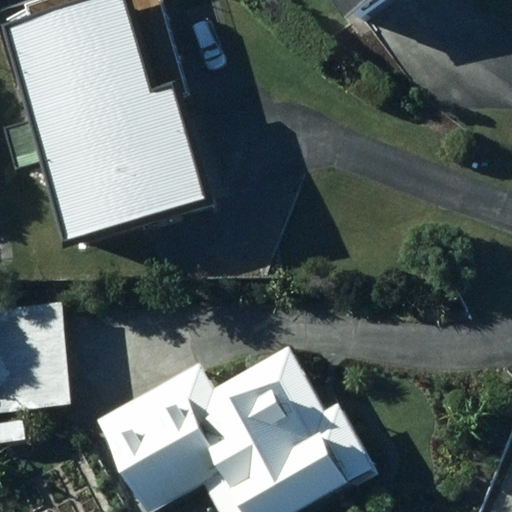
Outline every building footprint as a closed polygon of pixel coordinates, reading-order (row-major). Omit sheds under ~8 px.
[(48,126),(18,134),(29,173),(59,165),(83,251),(231,209),(198,92),(175,99),(146,0),(139,0),(22,33),(48,126)] [(347,0),(367,29),(408,0),(347,0)] [(19,297),(0,298),(0,341),(22,340),(19,297)] [(332,511),(369,491),(365,484),(388,471),(352,408),(338,416),(300,349),(223,392),(209,367),(109,424),(159,511),(173,511),(215,488),(228,511),(332,511)] [(51,419),(0,424),(0,458),(54,452),(51,419)]
